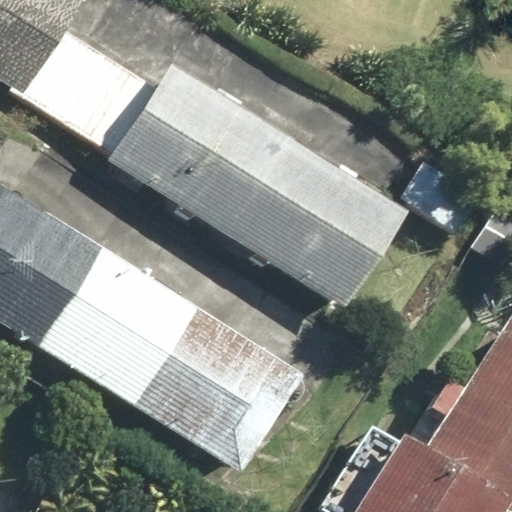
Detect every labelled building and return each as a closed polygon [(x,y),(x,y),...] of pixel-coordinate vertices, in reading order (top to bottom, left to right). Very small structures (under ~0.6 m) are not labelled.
[(96,169),(329,320),(388,228),(156,78),(96,169)] [(393,206),(448,239),(468,206),(413,173),(393,206)] [(0,343),(221,489),(286,391),(0,201),(0,343)] [(411,458),(496,511),(511,511),(511,341),(493,329),(411,458)] [(341,511),(481,511),(381,449),(341,511)]
